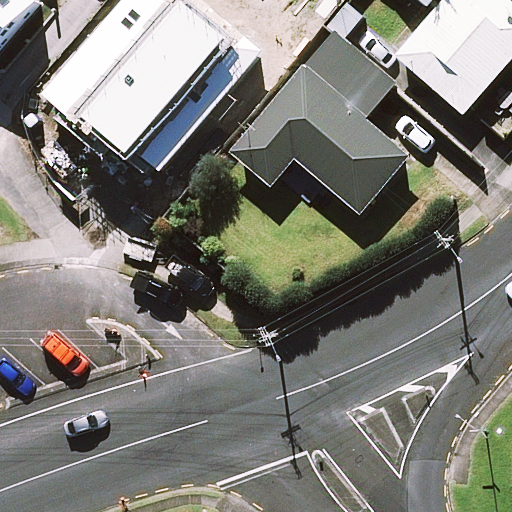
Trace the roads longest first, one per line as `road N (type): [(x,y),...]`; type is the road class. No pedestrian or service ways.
road 1 (tertiary): [(0,484),(283,400)]
road 2 (tertiary): [(283,400),(353,376),(511,279)]
road 3 (tertiary): [(511,283),(426,449),(412,511)]
road 4 (residential): [(361,511),(283,400)]
